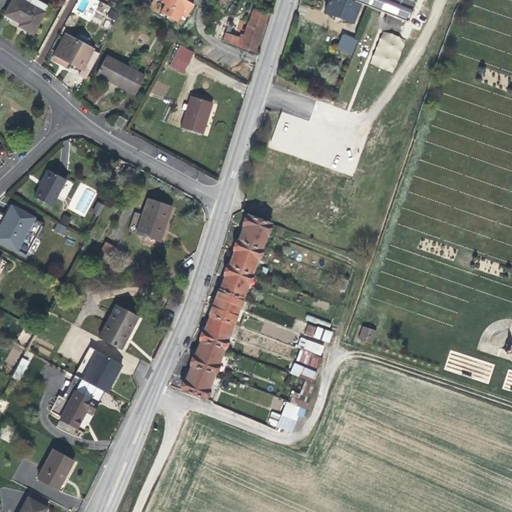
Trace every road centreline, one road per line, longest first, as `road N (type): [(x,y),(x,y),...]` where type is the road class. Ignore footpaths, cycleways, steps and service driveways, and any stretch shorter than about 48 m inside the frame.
road 1 (track): [(184,404),(268,436),(296,438),(310,429),(334,357),(347,351),(511,406)]
road 2 (tertiary): [(104,511),(196,287),(221,203)]
road 3 (tertiary): [(221,203),(284,0)]
road 4 (residential): [(221,203),(69,118)]
